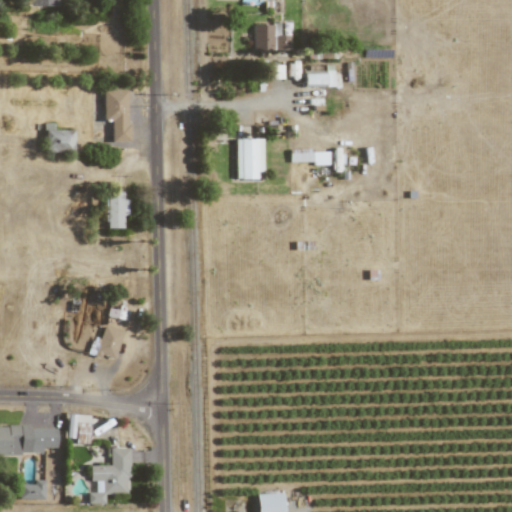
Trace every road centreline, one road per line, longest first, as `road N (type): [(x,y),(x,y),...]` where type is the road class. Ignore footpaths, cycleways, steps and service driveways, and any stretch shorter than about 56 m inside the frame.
road 1 (residential): [(164,511),(153,0)]
road 2 (residential): [(0,401),(164,403)]
